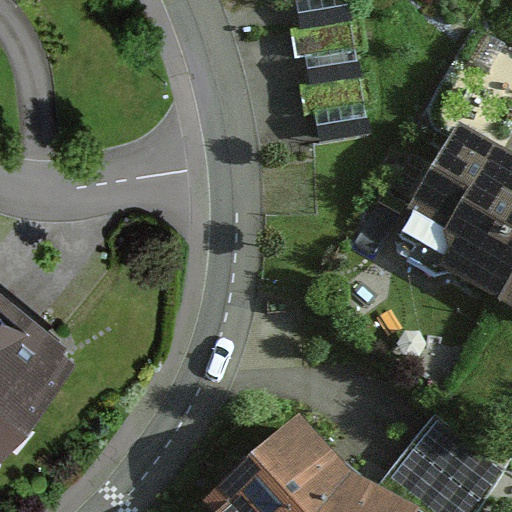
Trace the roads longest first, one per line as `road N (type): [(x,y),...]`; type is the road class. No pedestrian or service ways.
road 1 (residential): [(110,511),(168,446),(222,331),(236,217),(230,162)]
road 2 (residential): [(230,162),(71,188),(0,175)]
road 3 (residential): [(230,162),(206,39),(189,0)]
